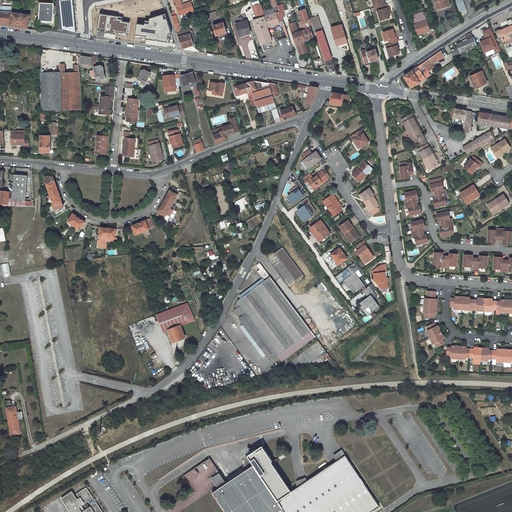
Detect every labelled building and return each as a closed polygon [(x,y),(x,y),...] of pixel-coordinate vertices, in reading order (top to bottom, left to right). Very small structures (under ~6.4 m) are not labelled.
[(59,0),(59,1),(63,1),(64,4),(60,4),(63,31),(76,33),(72,0),(59,0)] [(184,14),(193,11),(190,2),(182,4),(181,0),(180,0),(172,0),(173,2),(175,2),(178,11),(179,15),(184,14)] [(433,0),(437,9),(444,7),(445,8),(450,6),(447,0),(433,0)] [(467,13),(462,0),(453,0),(456,8),(459,16),(467,13)] [(133,25),(131,37),(163,42),(167,41),(168,37),(164,20),(163,16),(167,15),(158,13),(164,12),(162,5),(140,1),(139,7),(132,6),(131,15),(138,16),(139,18),(138,24),(133,25)] [(53,13),(55,13),(55,6),(54,6),(54,4),(39,3),(38,19),(53,20),(53,13)] [(377,11),(380,20),(389,18),(388,13),(386,8),(388,8),(386,3),(385,4),(378,6),(380,10),(377,11)] [(253,7),(257,20),(275,13),(275,11),(277,11),(276,7),(263,12),(262,11),(260,5),(253,7)] [(129,22),(114,19),(116,10),(99,7),(97,17),(94,32),(126,38),(129,22)] [(301,31),(305,41),(314,38),(309,25),(313,24),(313,23),(311,19),(309,20),(306,9),(303,10),(302,7),(297,8),(304,30),(301,31)] [(0,11),(0,24),(10,26),(12,12),(0,11)] [(215,11),(209,14),(211,20),(213,19),(217,18),(215,11)] [(30,15),(12,12),(10,26),(28,29),(30,15)] [(280,12),(275,13),(257,20),(252,21),(260,44),(261,44),(263,51),(271,48),(272,43),(267,27),(283,22),(282,17),(280,12)] [(426,21),(423,12),(413,15),(415,20),(414,20),(415,24),(415,25),(418,34),(422,33),(423,36),(427,35),(426,32),(430,31),(427,21),(426,21)] [(331,58),(326,40),(319,21),(318,16),(311,18),(311,19),(313,23),(313,24),(319,42),(325,60),(328,70),(334,68),(331,58)] [(246,21),(236,25),(240,36),(246,33),(246,34),(250,33),(246,21)] [(181,49),(183,48),(185,48),(193,45),(194,48),(198,46),(193,29),(184,32),(183,30),(181,31),(178,23),(174,24),(181,49)] [(215,26),(213,26),(216,36),(226,33),(223,23),(215,26)] [(195,37),(201,35),(197,25),(192,27),(195,37)] [(331,28),(335,40),(337,39),(339,44),(347,42),(342,25),(331,28)] [(297,33),(295,26),(290,27),(296,44),(300,42),(301,46),(299,46),(301,53),(308,50),(305,41),(301,31),(297,33)] [(511,26),(499,31),(503,41),(507,39),(508,42),(511,40),(511,26)] [(502,52),(491,28),(483,31),(487,41),(482,43),(488,57),(502,52)] [(382,32),(385,40),(388,39),(389,43),(397,41),(398,41),(397,37),(395,37),(394,33),(393,29),(382,32)] [(474,37),(468,40),(456,45),(458,48),(451,51),(453,56),(477,45),(474,37)] [(386,44),(389,56),(399,53),(398,48),(397,45),(398,45),(397,41),(389,43),(386,44)] [(300,42),(296,44),(300,55),(308,52),(308,50),(301,53),(299,46),(301,46),(300,42)] [(375,50),(369,51),(366,52),(366,51),(361,52),(365,64),(369,62),(378,60),(375,50)] [(440,51),(434,55),(438,61),(444,57),(440,51)] [(83,57),(84,55),(79,54),(79,57),(81,56),(80,64),(90,66),(91,58),(83,57)] [(411,88),(426,78),(423,75),(428,72),(434,68),(432,65),(438,61),(434,55),(404,77),(411,88)] [(64,65),(59,65),(60,72),(62,110),(81,110),(79,66),(74,65),(75,73),(65,74),(64,65)] [(97,81),(105,78),(103,71),(103,70),(103,67),(100,66),(93,68),(97,81)] [(140,74),(137,82),(144,85),(150,73),(144,70),(141,71),(140,74)] [(470,76),(475,87),(482,84),(482,85),(487,83),(482,71),(470,76)] [(60,72),(40,73),(40,75),(42,111),(62,110),(60,72)] [(510,82),(505,72),(493,77),(498,89),(503,86),(503,85),(510,82)] [(192,73),(181,77),(184,86),(195,82),(192,73)] [(179,75),(163,76),(164,87),(166,87),(167,92),(175,91),(175,86),(180,86),(179,75)] [(271,109),(276,123),(280,121),(279,117),(273,98),(268,83),(254,81),(253,82),(255,90),(252,91),(254,100),(250,101),(252,107),(254,106),(255,109),(258,108),(259,113),(271,109)] [(220,84),(210,82),(208,91),(213,92),(213,94),(222,96),(224,83),(220,83),(220,84)] [(253,82),(246,84),(248,92),(252,91),(255,90),(253,82)] [(273,98),(279,96),(276,85),(268,83),(273,98)] [(246,84),(233,88),(236,96),(247,93),(250,101),(254,100),(252,91),(248,92),(246,84)] [(100,105),(110,106),(111,97),(113,98),(114,87),(105,86),(104,97),(100,96),(100,105)] [(308,95),(306,103),(311,105),(318,88),(310,87),(308,95)] [(349,96),(332,94),(330,102),(327,102),(326,105),(328,106),(331,107),(331,104),(339,106),(342,106),(342,103),(349,104),(352,100),(349,96)] [(127,107),(137,108),(138,100),(128,99),(127,107)] [(198,114),(203,113),(200,101),(195,102),(198,114)] [(100,105),(94,104),(94,109),(99,110),(99,114),(109,115),(110,106),(100,105)] [(166,119),(180,116),(180,117),(185,115),(183,109),(182,106),(177,107),(177,106),(164,110),(166,119)] [(296,115),(293,106),(280,111),(282,116),(279,117),(280,121),(284,120),(283,118),(290,116),(291,117),(296,115)] [(136,122),(137,117),(137,108),(127,107),(126,116),(127,116),(127,121),(136,122)] [(454,115),(453,123),(463,125),(462,132),(469,133),(470,127),(471,112),(451,109),(450,114),(454,115)] [(511,117),(480,113),(478,124),(510,129),(511,127),(511,117)] [(407,130),(417,125),(411,114),(405,118),(406,121),(403,123),(407,130)] [(230,120),(231,125),(234,133),(239,131),(235,118),(230,120)] [(213,135),(216,145),(223,142),(222,141),(226,140),(225,136),(234,133),(231,125),(222,128),(223,131),(213,135)] [(408,139),(411,138),(414,136),(416,139),(419,143),(425,140),(423,135),(417,125),(407,130),(403,132),(408,139)] [(177,129),(169,131),(171,142),(172,142),(173,146),(183,144),(180,133),(178,133),(177,129)] [(355,140),(360,148),(369,143),(361,130),(351,136),(353,141),(355,140)] [(490,132),(469,144),(463,147),(467,154),(473,151),(480,147),(494,139),(494,138),(490,132)] [(24,134),(12,134),(12,145),(24,145),(24,148),(29,148),(29,141),(24,141),(24,134)] [(204,150),(200,139),(198,135),(191,137),(192,141),(193,141),(197,152),(204,150)] [(49,136),(40,136),(40,153),(50,153),(49,136)] [(107,137),(97,136),(95,153),(106,154),(107,137)] [(134,140),(125,139),(123,156),(133,157),(134,140)] [(510,149),(505,140),(491,149),(496,156),(502,153),(502,154),(510,149)] [(159,142),(149,145),(152,153),(155,161),(164,159),(159,142)] [(423,160),(433,155),(427,143),(420,146),(422,150),(419,152),(423,160)] [(308,168),(320,159),(315,152),(312,154),(309,150),(303,154),(306,159),(303,161),(308,168)] [(423,160),(429,170),(436,166),(434,163),(437,162),(433,155),(423,160)] [(464,168),(472,174),(479,165),(481,167),(483,164),(474,157),(472,160),(471,159),(464,168)] [(364,162),(358,169),(359,170),(366,163),(364,162)] [(360,182),(372,169),(366,163),(359,170),(358,169),(352,175),(360,182)] [(407,165),(399,166),(401,178),(409,177),(408,174),(412,174),(411,163),(407,164),(407,165)] [(442,168),(445,173),(455,168),(452,163),(442,168)] [(313,188),(319,184),(320,185),(328,179),(328,178),(330,177),(326,171),(324,173),(322,171),(313,178),(310,173),(304,177),(307,182),(308,181),(313,188)] [(27,176),(14,175),(13,193),(9,193),(8,204),(8,206),(33,206),(33,201),(25,201),(27,176)] [(54,210),(63,207),(53,177),(45,177),(46,183),(54,205),(52,205),(54,210)] [(292,203),(305,194),(301,189),(303,188),(297,179),(292,182),(295,186),(289,190),(287,196),(292,203)] [(435,195),(447,193),(446,189),(444,190),(442,182),(430,184),(432,192),(434,192),(435,195)] [(472,199),(479,194),(473,185),(460,193),(466,202),(471,198),(472,199)] [(166,215),(179,191),(171,186),(158,211),(166,215)] [(377,202),(373,196),(375,195),(369,188),(360,194),(365,201),(364,202),(370,211),(371,211),(377,207),(377,202)] [(419,198),(417,190),(405,193),(407,201),(405,201),(406,205),(418,202),(417,198),(419,198)] [(1,191),(0,201),(0,203),(8,204),(9,192),(1,191)] [(447,197),(447,193),(435,195),(436,199),(433,200),(435,207),(447,205),(446,197),(447,197)] [(323,201),(334,216),(342,210),(340,207),(336,202),(338,201),(333,194),(323,201)] [(509,203),(503,194),(495,200),(495,201),(487,206),(492,214),(509,203)] [(234,202),(239,212),(245,209),(243,205),(246,203),(244,197),(234,202)] [(316,210),(310,202),(310,201),(307,197),(301,201),(304,205),(297,210),(301,215),(302,213),(307,219),(313,214),(312,213),(316,210)] [(418,202),(406,205),(407,208),(409,208),(410,216),(423,213),(421,205),(418,206),(418,202)] [(380,212),(377,207),(371,211),(374,216),(380,212)] [(450,219),(449,211),(436,214),(438,222),(441,221),(442,225),(453,222),(452,218),(450,219)] [(80,230),(85,222),(73,213),(67,221),(80,230)] [(132,226),(135,235),(153,227),(150,219),(146,220),(145,220),(132,226)] [(426,227),(424,219),(412,222),(413,230),(412,230),(413,234),(424,231),(423,228),(426,227)] [(358,236),(351,228),(353,227),(348,220),(345,222),(340,226),(351,241),(356,238),(358,236)] [(329,234),(321,221),(311,228),(317,237),(319,235),(322,239),(329,234)] [(454,226),(453,222),(442,225),(442,228),(440,229),(442,237),(454,234),(452,226),(454,226)] [(116,229),(100,228),(99,236),(98,236),(98,241),(116,242),(117,238),(115,238),(116,229)] [(499,240),(500,229),(496,228),(496,230),(489,229),(488,241),(495,242),(495,239),(499,240)] [(504,229),(500,229),(499,240),(503,240),(503,242),(510,243),(511,231),(503,230),(504,229)] [(425,235),(424,231),(413,234),(413,238),(415,237),(417,245),(429,242),(427,234),(425,235)] [(357,251),(365,262),(373,258),(367,249),(368,248),(366,245),(367,244),(364,240),(359,243),(356,245),(359,249),(357,251)] [(347,259),(339,249),(331,255),(338,265),(347,259)] [(445,268),(446,256),(442,256),(442,253),(434,253),(433,265),(441,266),(441,268),(445,268)] [(449,256),(446,256),(445,268),(448,268),(449,266),(457,267),(458,254),(449,254),(449,256)] [(475,270),(476,258),(472,258),(472,255),(464,255),(463,267),(471,268),(471,270),(475,270)] [(479,259),(476,258),(475,270),(478,270),(479,268),(487,269),(488,257),(479,256),(479,259)] [(505,272),(505,260),(502,260),(502,258),(494,257),(493,269),(501,270),(501,272),(505,272)] [(239,319),(270,361),(279,355),(281,354),(285,359),(315,336),(260,263),(257,265),(260,270),(258,272),(265,281),(238,301),(235,306),(237,309),(241,306),(246,313),(239,319)] [(358,269),(353,263),(347,268),(352,274),(345,279),(343,280),(348,287),(352,284),(357,291),(365,285),(355,272),(358,269)] [(374,274),(376,278),(377,278),(378,282),(382,288),(389,287),(388,281),(388,280),(386,264),(381,265),(372,271),(372,274),(374,274)] [(341,272),(334,277),(339,284),(343,280),(345,279),(341,272)] [(375,292),(370,285),(363,290),(368,297),(360,303),(365,310),(369,307),(373,312),(380,306),(371,295),(375,292)] [(438,299),(439,292),(430,291),(429,299),(427,299),(426,314),(428,314),(428,318),(437,319),(437,315),(439,315),(441,300),(438,299)] [(472,297),(457,296),(457,298),(456,308),(456,310),(471,311),(471,309),(472,299),(472,297)] [(494,299),(480,297),(480,299),(479,309),(479,311),(493,313),(493,311),(494,301),(494,299)] [(480,299),(472,299),(471,309),(479,309),(480,299)] [(511,300),(501,300),(501,302),(501,305),(501,311),(501,313),(511,314),(511,300)] [(501,305),(501,302),(498,301),(494,301),(493,311),(497,311),(501,311),(501,305)] [(189,302),(157,314),(164,332),(168,330),(173,342),(187,337),(184,329),(182,330),(180,326),(197,319),(189,302)] [(438,327),(437,323),(429,326),(430,330),(428,331),(434,345),(437,344),(438,348),(446,344),(445,341),(447,340),(441,326),(438,327)] [(468,346),(453,345),(453,347),(449,347),(448,357),(452,357),(452,359),(467,360),(467,358),(474,359),(475,349),(468,348),(468,346)] [(490,348),(475,347),(475,349),(474,359),(474,361),(488,362),(489,360),(489,350),(490,348)] [(511,350),(497,349),(497,351),(496,360),(496,363),(511,364),(511,362),(511,361),(511,352),(511,350)] [(497,351),(489,350),(489,360),(496,360),(497,351)] [(15,406),(6,408),(8,421),(18,419),(23,418),(22,411),(16,412),(15,406)] [(8,421),(11,435),(20,433),(18,419),(8,421)] [(254,465),(277,501),(291,492),(271,462),(272,461),(262,446),(247,456),(254,465)] [(335,460),(343,455),(340,450),(332,455),(335,460)] [(368,511),(379,505),(345,456),(291,492),(277,501),(282,507),(282,508),(285,511),(368,511)] [(208,459),(204,462),(209,468),(212,465),(208,459)] [(212,493),(225,511),(276,511),(282,508),(282,507),(277,501),(254,465),(225,485),(217,490),(212,493)] [(210,479),(217,490),(225,485),(217,475),(210,479)] [(78,499),(72,491),(61,498),(70,511),(102,511),(96,503),(94,503),(92,500),(93,498),(86,487),(76,494),(79,498),(78,499)]
